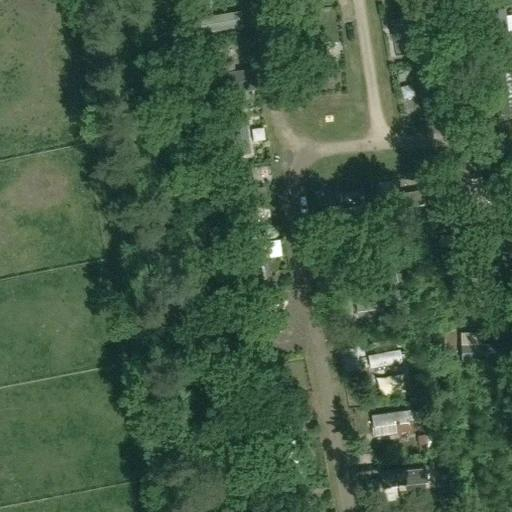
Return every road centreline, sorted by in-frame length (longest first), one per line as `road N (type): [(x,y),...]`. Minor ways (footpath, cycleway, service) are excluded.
road 1 (track): [(302,158),(292,179),(352,511)]
road 2 (track): [(511,129),(302,158)]
road 3 (track): [(302,158),(280,147),(250,0)]
road 4 (track): [(383,145),(360,0)]
